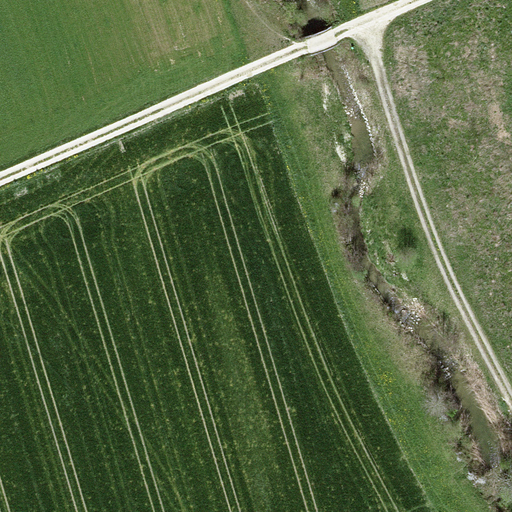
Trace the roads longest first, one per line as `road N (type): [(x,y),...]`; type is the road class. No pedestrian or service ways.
road 1 (track): [(0,179),(416,0)]
road 2 (track): [(511,402),(428,219),(363,21)]
